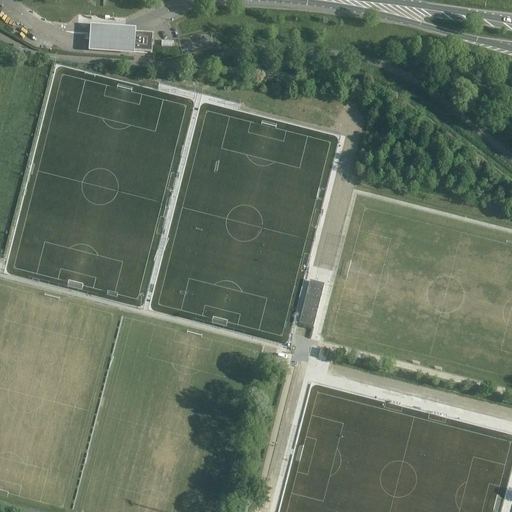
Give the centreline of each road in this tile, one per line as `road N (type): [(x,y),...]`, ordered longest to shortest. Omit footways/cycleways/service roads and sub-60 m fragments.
road 1 (primary): [(348,2),(511,48)]
road 2 (primary): [(511,19),(348,2)]
